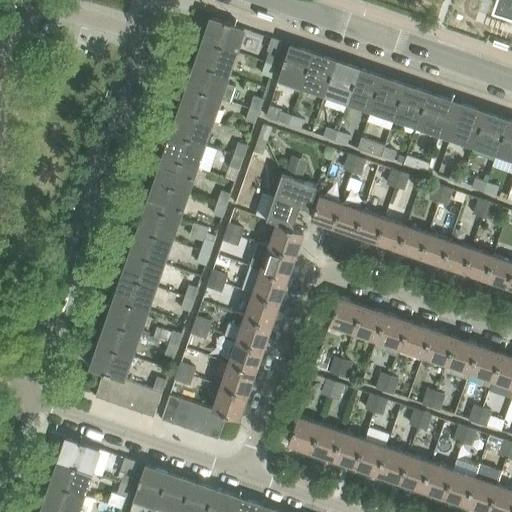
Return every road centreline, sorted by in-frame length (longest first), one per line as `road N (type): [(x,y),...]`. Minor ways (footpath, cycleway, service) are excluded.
road 1 (unclassified): [(245,473),(321,270),(511,330)]
road 2 (residential): [(64,278),(149,35)]
road 3 (residential): [(0,132),(27,5),(149,35)]
road 4 (residential): [(511,82),(273,0)]
road 5 (residential): [(245,473),(23,396)]
